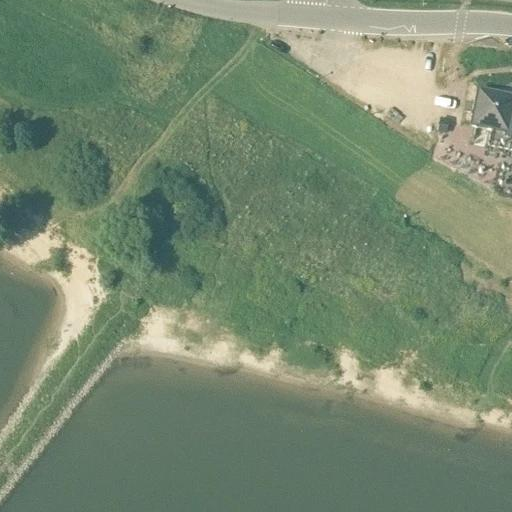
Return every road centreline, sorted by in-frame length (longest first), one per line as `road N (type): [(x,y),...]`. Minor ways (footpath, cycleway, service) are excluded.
road 1 (unclassified): [(511,29),(325,20)]
road 2 (unclassified): [(325,20),(178,0)]
